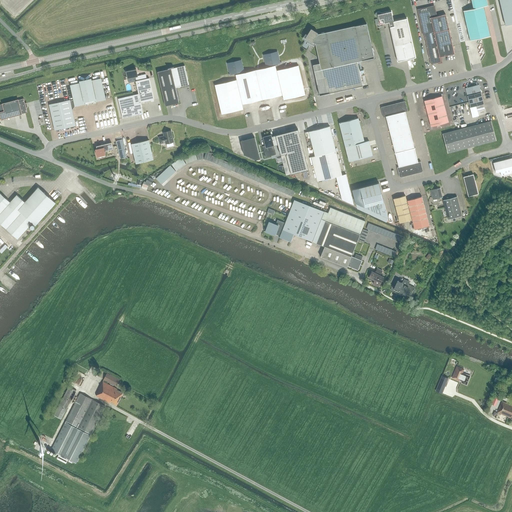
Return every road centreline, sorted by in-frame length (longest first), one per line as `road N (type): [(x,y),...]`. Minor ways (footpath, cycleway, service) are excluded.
road 1 (unclassified): [(45,158),(51,144),(156,119),(235,133),(368,100)]
road 2 (unclassified): [(359,281),(45,158)]
road 3 (secondary): [(33,62),(304,0)]
road 4 (unclassified): [(508,149),(392,189),(368,100)]
road 5 (unclassified): [(368,100),(487,69)]
